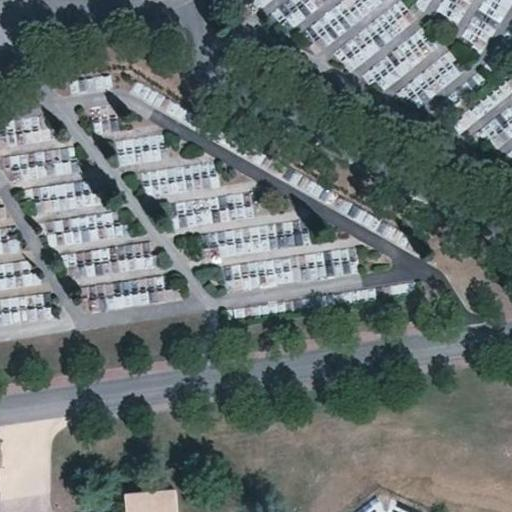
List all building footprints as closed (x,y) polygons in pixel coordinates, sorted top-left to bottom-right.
[(405,102),(419,107),(462,74),(445,51),(431,61),(436,47),(419,25),(402,38),(408,21),(393,1),(388,17),(375,27),(375,25),(337,55),(355,78),(397,92),(405,102)] [(116,138),(118,163),(160,160),(159,136),(116,138)] [(108,295),(108,306),(141,304),(140,294),(108,295)] [(177,511),(176,488),(125,492),(126,511),(177,511)] [(425,511),(379,491),(350,511),(425,511)]
